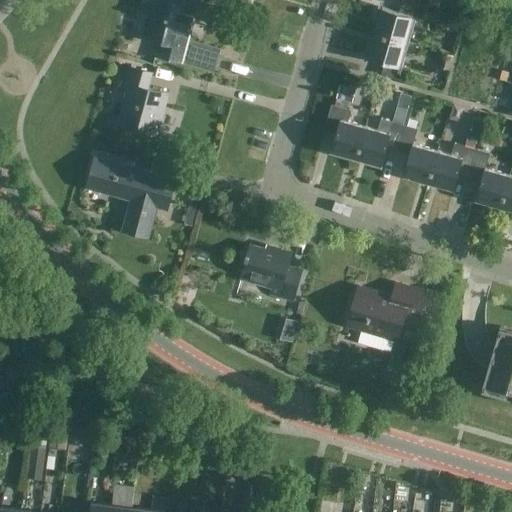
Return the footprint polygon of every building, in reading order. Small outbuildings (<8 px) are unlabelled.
[(190,38),(200,0),(142,0),(141,7),(152,10),(144,36),(158,40),(154,53),(197,65),(213,70),(218,53),(188,45),(190,38)] [(427,8),(427,6),(406,0),(401,0),(398,11),(381,6),(374,31),(406,40),(413,16),(424,19),(425,16),(427,8)] [(429,0),(427,6),(437,8),(439,0),(429,0)] [(427,8),(425,16),(437,20),(440,12),(427,8)] [(399,63),(406,40),(374,31),(367,55),(385,60),(381,72),(407,80),(411,67),(399,63)] [(437,68),(449,72),(454,55),(442,51),(437,68)] [(117,123),(155,133),(166,93),(147,87),(152,72),(122,64),(116,86),(127,89),(119,118),(107,115),(105,123),(116,127),(117,123)] [(349,101),(352,102),(355,89),(339,84),(334,104),(347,107),(349,101)] [(389,97),(391,90),(378,86),(374,99),(382,101),(389,97)] [(356,156),(364,124),(348,120),(351,109),(331,104),(325,129),(336,132),(332,150),(356,156)] [(397,149),(404,124),(381,118),(378,128),(364,124),(356,156),(380,163),(384,146),(397,149)] [(428,180),(436,150),(413,144),(417,128),(404,124),(397,149),(409,153),(403,174),(428,180)] [(468,130),(464,145),(476,148),(477,148),(481,134),(468,130)] [(469,173),(476,148),(464,145),(454,142),(451,155),(436,150),(428,180),(453,187),(457,170),(469,173)] [(501,205),(509,174),(485,168),(489,152),(477,148),(476,148),(469,173),(481,177),(476,198),(501,205)] [(152,157),(149,170),(94,155),(86,186),(129,198),(121,229),(147,236),(155,207),(166,210),(178,164),(152,157)] [(511,174),(509,174),(501,205),(511,207),(511,174)] [(276,248),(275,251),(250,244),(240,277),(272,286),(270,294),(293,301),(302,270),(288,266),(292,252),(276,248)] [(404,312),(417,316),(424,291),(396,283),(392,296),(358,286),(347,325),(396,339),(404,312)] [(6,326),(41,330),(43,313),(21,311),(21,313),(7,311),(6,326)] [(511,330),(500,327),(481,390),(511,399),(511,330)] [(21,348),(32,349),(33,335),(23,334),(21,348)] [(39,360),(21,357),(20,367),(38,369),(39,360)] [(36,374),(25,372),(24,385),(34,386),(36,374)] [(407,392),(412,378),(393,372),(388,386),(407,392)] [(0,410),(17,413),(19,394),(0,391),(0,410)] [(66,447),(68,425),(53,424),(51,445),(66,447)] [(134,450),(136,432),(122,431),(120,448),(134,450)] [(31,448),(29,464),(43,467),(46,450),(44,450),(31,448)] [(246,474),(249,451),(233,449),(230,472),(246,474)] [(257,499),(280,501),(282,485),(259,482),(257,499)] [(110,511),(111,505),(92,502),(90,511),(110,511)]
